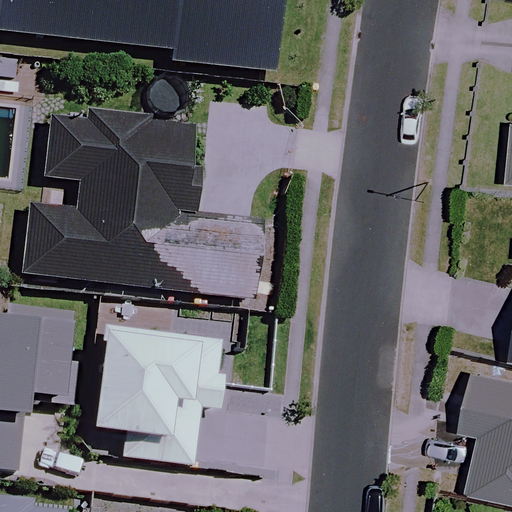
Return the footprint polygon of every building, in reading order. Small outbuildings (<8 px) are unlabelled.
[(0,0),(0,36),(173,53),(172,62),(273,72),(280,2),(256,0),(0,0)] [(186,178),(191,139),(147,134),(148,121),(84,114),(83,126),(48,122),(40,187),(38,212),(28,211),(20,282),(249,309),(259,230),(192,223),(197,179),(186,178)] [(58,407),(65,321),(0,314),(0,477),(15,479),(20,423),(27,423),(29,404),(58,407)] [(195,412),(219,415),(222,380),(212,380),(215,345),(100,335),(91,439),(120,441),(119,463),(189,470),(195,412)] [(511,381),(475,373),(463,434),(484,438),(474,489),(511,497),(511,381)] [(21,511),(23,499),(0,495),(0,511),(21,511)]
